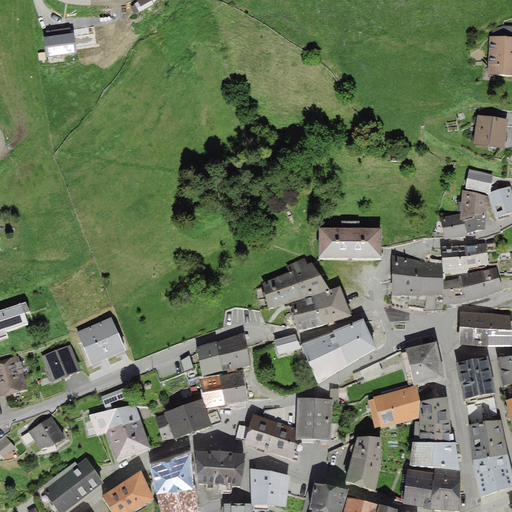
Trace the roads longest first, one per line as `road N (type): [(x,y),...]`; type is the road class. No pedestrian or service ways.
road 1 (residential): [(0,418),(232,329),(308,331),(380,308)]
road 2 (tertiary): [(415,511),(215,435)]
road 3 (residential): [(381,350),(303,394),(233,415),(215,435)]
road 4 (tertiary): [(215,435),(143,454),(67,511)]
road 5 (residential): [(445,344),(466,511)]
